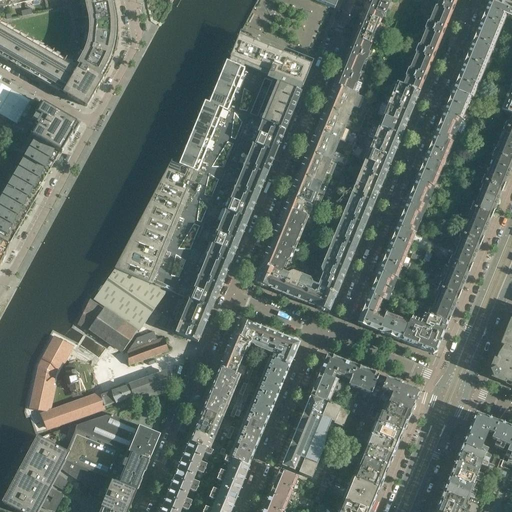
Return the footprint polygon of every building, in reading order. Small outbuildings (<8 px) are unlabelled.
[(86,0),(89,16),(90,16),(116,10),(113,0),(86,0)] [(312,0),(334,9),(338,0),(312,0)] [(388,9),(386,8),(389,0),(370,0),(364,16),(380,23),(383,15),(385,15),(388,9)] [(448,23),(456,0),(441,0),(443,3),(441,6),(437,5),(435,10),(434,9),(431,16),(448,23)] [(511,7),(492,0),(489,0),(486,8),(505,16),(511,19),(511,20),(511,23),(511,22),(511,7)] [(497,37),(505,16),(486,8),(477,29),(497,37)] [(116,10),(90,16),(90,20),(90,21),(91,22),(91,23),(91,24),(91,25),(91,26),(91,28),(91,29),(91,30),(91,31),(91,32),(91,33),(91,34),(91,35),(90,35),(90,36),(90,37),(117,41),(117,40),(117,39),(118,39),(118,38),(118,37),(118,36),(118,35),(118,34),(118,33),(118,31),(118,29),(118,27),(118,25),(118,24),(118,22),(118,21),(118,19),(117,18),(117,17),(116,10)] [(378,33),(377,31),(380,23),(364,16),(354,40),(371,46),(374,38),(376,38),(378,33)] [(438,46),(448,23),(431,16),(428,24),(426,24),(424,30),(425,31),(422,39),(438,46)] [(0,57),(86,107),(87,108),(103,79),(80,65),(79,66),(0,19),(0,57)] [(493,47),(497,37),(477,29),(473,39),(493,47)] [(239,36),(229,58),(230,58),(280,79),(302,88),(311,66),(239,36)] [(117,42),(117,41),(90,37),(90,38),(90,39),(90,41),(89,42),(89,44),(89,45),(88,47),(88,48),(87,49),(87,50),(87,51),(86,51),(86,52),(86,53),(85,54),(85,55),(85,56),(84,56),(84,57),(83,58),(83,59),(79,65),(80,65),(103,79),(107,72),(107,71),(108,69),(109,68),(110,66),(110,65),(111,63),(111,62),(112,61),(113,59),(113,58),(114,56),(114,55),(115,53),(115,51),(116,49),(116,47),(116,46),(117,44),(117,43),(117,42)] [(429,69),(438,46),(422,39),(419,47),(417,48),(414,53),(416,55),(412,63),(429,69)] [(488,58),(493,47),(473,39),(469,50),(488,58)] [(368,56),(367,54),(371,46),(354,40),(345,63),(361,70),(364,62),(366,61),(368,56)] [(480,78),(488,58),(469,50),(460,70),(480,78)] [(244,70),(228,63),(226,62),(221,73),(240,80),(244,70)] [(359,79),(358,78),(361,70),(345,63),(335,86),(351,93),(355,85),(357,85),(359,79)] [(419,93),(429,69),(412,63),(409,71),(407,71),(405,76),(406,78),(403,86),(419,93)] [(471,99),(480,78),(460,70),(452,91),(471,99)] [(235,91),(240,80),(221,73),(217,83),(235,91)] [(419,93),(403,86),(387,80),(385,85),(392,88),(389,94),(394,95),(414,104),(419,93)] [(260,110),(256,120),(263,123),(284,131),(288,122),(300,93),(300,92),(299,92),(280,84),(272,81),(268,91),(264,100),(260,110)] [(217,83),(213,94),(231,101),(235,91),(217,83)] [(30,102),(0,85),(0,115),(17,125),(21,117),(24,119),(25,117),(22,116),(30,102)] [(335,86),(331,98),(351,106),(359,109),(363,98),(356,95),(351,93),(335,86)] [(388,93),(377,89),(376,93),(379,94),(386,97),(388,93)] [(467,110),(471,99),(452,91),(448,102),(467,110)] [(410,115),(414,104),(394,95),(389,106),(410,115)] [(206,243),(211,231),(215,220),(220,209),(248,221),(268,170),(284,131),(237,112),(241,103),(227,97),(223,106),(205,99),(193,129),(192,129),(176,158),(175,164),(172,163),(115,270),(167,291),(168,291),(211,310),(230,265),(202,254),(206,243)] [(347,117),(351,106),(331,98),(326,109),(347,117)] [(0,231),(0,200),(41,129),(38,127),(43,119),(37,115),(43,105),(35,100),(25,117),(24,119),(21,117),(17,125),(0,115),(0,126),(12,134),(0,153),(0,253),(3,255),(5,256),(9,248),(9,247),(8,247),(13,239),(0,231)] [(511,101),(507,100),(505,107),(503,106),(501,111),(511,115),(511,101)] [(462,121),(467,110),(448,102),(443,113),(459,120),(462,121)] [(38,191),(60,153),(61,154),(72,136),(74,137),(80,126),(43,105),(37,115),(43,119),(38,127),(41,129),(0,200),(0,231),(13,239),(40,192),(38,191)] [(405,126),(410,115),(389,106),(385,117),(405,126)] [(342,128),(347,117),(326,109),(321,120),(342,128)] [(457,124),(459,120),(443,113),(438,124),(458,132),(461,126),(457,124)] [(401,137),(405,126),(385,117),(380,129),(401,137)] [(511,131),(511,117),(509,125),(505,123),(503,127),(511,131)] [(338,139),(342,128),(321,120),(317,131),(338,139)] [(455,139),(458,132),(438,124),(434,135),(450,142),(452,137),(455,139)] [(371,125),(366,136),(375,140),(396,148),(401,137),(380,129),(371,125)] [(511,146),(511,131),(503,127),(501,132),(506,133),(502,142),(511,146)] [(333,151),(338,139),(317,131),(312,142),(333,151)] [(354,147),(358,137),(358,135),(353,133),(349,145),(354,147)] [(449,154),(453,143),(450,142),(434,135),(429,146),(449,154)] [(392,159),(396,148),(375,140),(371,151),(392,159)] [(329,162),(333,151),(312,142),(308,153),(329,162)] [(511,162),(511,146),(502,142),(498,152),(494,150),(492,154),(511,162)] [(349,157),(350,155),(352,152),(354,147),(349,145),(344,155),(349,157)] [(444,166),(449,154),(429,146),(425,158),(444,166)] [(387,170),(392,159),(371,151),(366,162),(387,170)] [(305,159),(303,164),(324,173),(331,176),(336,165),(329,162),(308,153),(305,159)] [(508,176),(511,166),(511,162),(492,154),(491,158),(495,160),(491,169),(508,176)] [(345,168),(349,159),(349,157),(344,155),(340,166),(345,168)] [(440,177),(444,166),(425,158),(420,169),(440,177)] [(383,182),(387,170),(366,162),(362,173),(383,182)] [(301,170),(299,176),(320,184),(327,187),(331,176),(324,173),(303,164),(301,170)] [(342,176),(343,174),(345,168),(340,166),(337,174),(342,176)] [(435,188),(440,177),(420,169),(416,180),(431,186),(435,188)] [(503,189),(508,176),(491,169),(487,178),(483,177),(481,181),(503,189)] [(378,193),(383,182),(362,173),(357,184),(378,193)] [(296,181),(294,187),(315,195),(322,198),(327,187),(320,184),(299,176),(296,181)] [(430,191),(431,186),(416,180),(411,191),(431,199),(433,192),(430,191)] [(497,203),(503,189),(481,181),(480,185),(484,187),(480,196),(497,203)] [(374,204),(378,193),(357,184),(353,195),(374,204)] [(294,187),(290,198),(310,206),(318,209),(322,198),(315,195),(294,187)] [(428,205),(431,199),(411,191),(407,202),(422,208),(424,204),(428,205)] [(369,215),(374,204),(353,195),(348,206),(369,215)] [(492,216),(497,203),(480,196),(476,205),(472,203),(471,207),(492,216)] [(306,217),(310,206),(290,198),(285,209),(306,217)] [(420,213),(422,208),(407,202),(402,213),(422,221),(424,215),(420,213)] [(365,226),(369,215),(348,206),(344,217),(365,226)] [(486,229),(492,216),(471,207),(469,212),(473,213),(469,222),(486,229)] [(301,228),(306,217),(285,209),(281,220),(301,228)] [(227,212),(222,223),(243,232),(246,225),(248,221),(227,212)] [(419,228),(422,221),(402,213),(398,224),(413,231),(415,226),(419,228)] [(360,237),(365,226),(344,217),(339,229),(360,237)] [(297,240),(301,228),(281,220),(276,231),(297,240)] [(481,243),(486,229),(469,222),(466,232),(461,230),(460,234),(481,243)] [(222,223),(218,234),(239,243),(240,238),(243,232),(222,223)] [(412,243),(417,232),(413,231),(398,224),(393,235),(412,243)] [(355,248),(360,237),(339,229),(335,240),(355,248)] [(292,251),(297,240),(276,231),(271,242),(292,251)] [(218,234),(213,245),(234,254),(235,251),(239,243),(218,234)] [(476,256),(481,243),(460,234),(458,238),(462,240),(458,249),(476,256)] [(408,254),(412,243),(393,235),(388,246),(408,254)] [(351,259),(355,248),(335,240),(330,251),(351,259)] [(288,261),(292,251),(271,242),(267,253),(287,261),(288,261)] [(213,245),(206,243),(202,254),(230,265),(234,254),(213,245)] [(403,265),(408,254),(388,246),(384,258),(403,265)] [(470,269),(476,256),(458,249),(455,258),(451,256),(449,261),(470,269)] [(346,270),(351,259),(330,251),(325,262),(346,270)] [(280,272),(284,261),(286,262),(287,261),(267,253),(262,265),(279,272),(280,272)] [(399,277),(403,265),(384,258),(379,269),(395,275),(399,277)] [(465,283),(470,269),(449,261),(447,265),(451,267),(448,276),(465,283)] [(341,284),(346,270),(325,262),(321,274),(321,275),(341,284)] [(269,289),(273,277),(277,278),(279,274),(281,273),(280,273),(280,272),(279,272),(262,265),(255,283),(269,289)] [(393,280),(395,275),(379,269),(375,280),(394,288),(397,281),(393,280)] [(140,333),(167,291),(151,285),(115,270),(112,275),(106,281),(93,300),(137,330),(140,333)] [(281,294),(289,273),(287,274),(287,275),(281,273),(279,274),(277,278),(273,277),(269,289),(281,294)] [(292,298),(300,277),(290,273),(289,273),(281,294),(292,298)] [(336,296),(341,284),(321,275),(322,276),(323,277),(319,287),(319,289),(336,296)] [(459,296),(465,283),(448,276),(444,285),(440,283),(438,287),(459,296)] [(303,303),(311,282),(311,281),(300,277),(292,298),(303,303)] [(392,294),(394,288),(375,280),(370,291),(386,297),(388,293),(392,294)] [(320,295),(316,294),(318,289),(317,287),(311,285),(312,284),(311,282),(303,303),(315,307),(320,295)] [(329,313),(336,296),(319,289),(319,287),(319,288),(318,288),(318,287),(317,287),(318,289),(316,294),(320,295),(315,307),(329,313)] [(454,309),(459,296),(438,287),(436,292),(440,293),(437,302),(454,309)] [(202,332),(211,310),(184,298),(168,291),(159,314),(163,316),(174,320),(202,332)] [(377,310),(380,300),(384,302),(386,297),(370,291),(363,308),(379,314),(380,311),(377,310)] [(137,330),(93,300),(92,301),(90,300),(78,324),(89,331),(91,327),(124,350),(134,335),(134,334),(137,330)] [(448,323),(454,309),(437,302),(433,312),(429,310),(427,314),(448,323)] [(383,316),(379,314),(363,308),(357,324),(376,332),(383,316)] [(388,337),(396,317),(384,313),(383,316),(376,332),(388,337)] [(438,348),(448,323),(427,314),(423,325),(409,319),(408,322),(400,342),(401,342),(427,352),(433,354),(436,353),(438,348)] [(202,332),(174,320),(163,316),(158,327),(198,343),(202,332)] [(400,342),(408,322),(396,317),(388,337),(400,342)] [(246,338),(251,325),(239,320),(233,336),(248,342),(249,339),(246,338)] [(511,323),(492,374),(493,374),(493,375),(494,376),(494,377),(495,378),(495,379),(511,385),(511,323)] [(256,348),(263,330),(251,325),(246,338),(249,339),(248,342),(247,344),(256,348)] [(268,352),(275,334),(263,330),(256,348),(268,352)] [(281,354),(287,339),(275,334),(268,352),(274,355),(275,352),(281,354)] [(244,353),(247,344),(248,342),(233,336),(228,347),(244,353)] [(51,410),(58,376),(74,347),(55,337),(39,366),(31,403),(30,410),(43,412),(39,414),(46,431),(71,422),(104,408),(104,407),(115,402),(111,392),(100,396),(99,393),(94,394),(92,395),(51,410)] [(128,351),(127,353),(128,366),(169,351),(164,338),(157,341),(128,351)] [(288,371),(299,344),(287,339),(281,354),(275,352),(274,355),(270,364),(288,371)] [(239,364),(244,353),(228,347),(224,357),(239,364)] [(258,361),(260,356),(251,352),(250,355),(255,357),(254,359),(258,361)] [(335,375),(341,361),(336,359),(329,356),(327,355),(324,362),(319,374),(334,380),(335,375)] [(259,371),(264,357),(260,356),(258,361),(256,365),(254,370),(259,371)] [(235,374),(239,364),(224,357),(220,368),(235,374)] [(350,381),(356,367),(341,361),(335,375),(350,381)] [(283,381),(288,371),(270,364),(266,374),(283,381)] [(359,390),(367,371),(356,367),(350,381),(348,386),(359,390)] [(234,386),(239,376),(235,374),(220,368),(215,379),(234,386)] [(254,382),(259,371),(254,370),(252,374),(250,380),(254,382)] [(82,385),(81,374),(78,375),(78,371),(66,373),(66,375),(64,382),(67,386),(69,391),(81,386),(81,385),(82,385)] [(370,395),(378,376),(378,375),(367,371),(359,390),(370,395)] [(171,389),(165,372),(129,386),(129,387),(126,388),(129,397),(133,395),(135,402),(171,389)] [(279,392),(283,381),(266,374),(261,385),(279,392)] [(333,394),(338,382),(334,380),(319,374),(314,386),(333,394)] [(380,393),(382,389),(386,379),(378,376),(370,395),(365,408),(370,410),(373,411),(377,400),(380,393)] [(392,394),(397,383),(390,380),(386,378),(386,379),(382,389),(392,393),(392,394)] [(230,397),(234,386),(215,379),(211,389),(230,397)] [(246,391),(250,380),(246,379),(242,389),(246,391)] [(250,392),(254,382),(250,380),(246,391),(250,392)] [(419,394),(418,391),(417,391),(403,385),(397,383),(392,394),(415,403),(417,400),(417,399),(419,394)] [(275,402),(279,392),(261,385),(257,395),(275,402)] [(328,407),(333,394),(314,386),(309,399),(328,407)] [(129,397),(126,388),(126,387),(111,392),(115,402),(116,404),(130,399),(129,397)] [(226,408),(230,397),(211,389),(206,400),(226,408)] [(241,402),(246,391),(242,389),(237,400),(241,402)] [(246,403),(250,392),(246,391),(241,402),(246,403)] [(385,403),(387,397),(380,393),(377,400),(385,403)] [(415,403),(392,394),(392,393),(387,404),(411,414),(415,403)] [(270,413),(275,402),(257,395),(253,406),(270,413)] [(287,451),(286,455),(282,465),(281,467),(310,479),(322,449),(312,445),(317,435),(315,434),(316,430),(325,434),(329,423),(343,429),(349,415),(328,407),(309,399),(305,409),(303,413),(299,423),(297,427),(293,437),(292,441),(288,451),(287,451)] [(221,418),(226,408),(206,400),(202,411),(221,418)] [(237,412),(241,402),(237,400),(233,411),(237,412)] [(241,414),(246,403),(241,402),(237,412),(241,414)] [(406,425),(411,414),(387,404),(382,415),(406,425)] [(266,424),(270,413),(253,406),(248,417),(266,424)] [(366,421),(370,410),(365,408),(360,419),(366,421)] [(217,429),(221,418),(202,411),(198,422),(217,429)] [(233,423),(237,412),(233,411),(228,421),(233,423)] [(237,425),(241,414),(237,412),(233,423),(237,425)] [(406,425),(382,415),(380,414),(375,425),(384,429),(385,427),(390,429),(389,431),(402,436),(406,425)] [(494,434),(498,423),(475,414),(471,425),(488,431),(494,434)] [(77,426),(75,431),(149,461),(154,449),(160,435),(111,415),(77,426)] [(262,435),(266,424),(248,417),(244,428),(262,435)] [(361,432),(366,421),(360,419),(356,430),(361,432)] [(228,434),(233,423),(228,421),(224,432),(228,434)] [(212,440),(217,429),(198,422),(193,432),(212,440)] [(232,435),(237,425),(233,423),(228,434),(232,435)] [(498,449),(507,426),(498,423),(494,434),(491,439),(497,442),(495,447),(498,449)] [(402,436),(389,431),(388,432),(383,431),(384,429),(375,425),(371,436),(397,447),(402,436)] [(483,443),(488,431),(471,425),(466,436),(483,443)] [(509,447),(511,440),(511,428),(507,426),(498,449),(501,450),(504,444),(509,447)] [(257,445),(262,435),(244,428),(240,438),(257,445)] [(364,433),(361,432),(356,430),(351,441),(357,443),(360,444),(364,433)] [(75,431),(70,443),(66,451),(69,453),(69,454),(65,461),(115,481),(137,491),(149,461),(75,431)] [(208,450),(212,440),(193,432),(189,442),(208,450)] [(224,444),(228,434),(224,432),(220,443),(224,444)] [(228,446),(232,435),(228,434),(224,444),(228,446)] [(397,447),(371,436),(366,447),(375,451),(376,449),(380,451),(380,453),(393,458),(397,447)] [(481,447),(483,443),(466,436),(463,445),(485,454),(487,450),(481,447)] [(57,475),(61,469),(65,461),(69,454),(37,437),(13,481),(59,505),(64,496),(50,489),(52,485),(63,491),(67,482),(62,478),(57,475)] [(253,456),(257,445),(240,438),(235,449),(253,456)] [(503,462),(501,467),(508,471),(511,465),(511,461),(511,440),(509,447),(507,452),(511,454),(507,464),(503,462)] [(352,454),(357,443),(351,441),(347,452),(352,454)] [(211,451),(208,450),(189,442),(186,452),(202,458),(204,454),(210,456),(211,451)] [(220,455),(224,444),(220,443),(215,453),(220,455)] [(224,457),(228,446),(224,444),(220,455),(224,457)] [(483,458),(485,454),(463,445),(460,452),(487,464),(489,460),(483,458)] [(393,458),(380,453),(379,454),(374,452),(375,451),(366,447),(362,458),(388,469),(393,458)] [(248,467),(253,456),(235,449),(231,459),(248,467)] [(200,463),(202,458),(186,452),(182,461),(204,470),(206,465),(200,463)] [(348,465),(352,454),(347,452),(342,463),(348,465)] [(487,464),(460,452),(456,461),(478,470),(480,465),(486,467),(487,464)] [(248,467),(231,459),(226,458),(224,462),(230,465),(229,469),(245,476),(248,467)] [(388,469),(362,458),(357,469),(366,473),(367,471),(371,473),(371,474),(384,480),(388,469)] [(488,511),(490,508),(498,511),(508,511),(511,504),(511,471),(508,471),(501,467),(503,462),(500,460),(497,467),(493,476),(478,511),(488,511)] [(128,511),(137,491),(115,481),(65,461),(61,469),(75,479),(76,480),(90,489),(88,494),(91,497),(92,494),(99,497),(97,501),(103,506),(104,506),(101,511),(128,511)] [(204,470),(182,461),(178,470),(194,476),(196,472),(202,474),(204,470)] [(477,474),(478,470),(456,461),(453,469),(481,480),(482,477),(477,474)] [(343,476),(348,465),(342,463),(338,474),(343,476)] [(241,485),(245,476),(229,469),(227,474),(221,471),(219,476),(241,485)] [(384,480),(371,474),(370,476),(365,474),(366,473),(357,469),(352,480),(379,491),(384,480)] [(453,469),(450,477),(472,486),(477,488),(479,484),(481,480),(453,469)] [(192,481),(194,476),(178,470),(174,479),(196,488),(198,483),(192,481)] [(293,490),(298,478),(279,471),(274,482),(293,490)] [(339,487),(343,476),(338,474),(333,485),(339,487)] [(241,485),(219,476),(217,480),(223,483),(221,487),(237,494),(241,485)] [(470,490),(472,486),(450,477),(446,485),(474,496),(476,492),(470,490)] [(196,488),(174,479),(170,488),(171,488),(187,495),(189,490),(195,493),(196,488)] [(379,491),(352,480),(348,491),(357,494),(358,493),(362,494),(362,496),(375,502),(379,491)] [(52,511),(54,511),(59,505),(13,481),(1,503),(18,511),(41,511),(39,511),(41,507),(48,511),(52,511)] [(288,502),(293,490),(274,482),(269,494),(270,494),(288,502)] [(325,494),(328,487),(323,484),(320,492),(325,494)] [(474,496),(446,485),(443,493),(465,502),(467,498),(473,500),(474,496)] [(233,503),(237,494),(221,487),(219,492),(213,490),(211,494),(233,503)] [(185,499),(187,495),(171,488),(167,497),(189,506),(191,502),(185,499)] [(370,511),(375,502),(362,496),(361,498),(356,496),(357,494),(348,491),(343,502),(368,511),(370,511)] [(321,505),(325,494),(320,492),(315,503),(321,505)] [(464,506),(465,502),(443,493),(440,501),(467,511),(469,508),(464,506)] [(229,511),(233,503),(211,494),(209,499),(215,501),(213,506),(228,511),(229,511)] [(278,511),(283,511),(288,502),(270,494),(265,506),(278,511)] [(189,506),(167,497),(163,506),(176,511),(179,511),(181,508),(187,511),(189,506)] [(467,511),(440,501),(435,511),(467,511)] [(368,511),(343,502),(339,511),(368,511)] [(317,511),(321,505),(315,503),(311,511),(317,511)]
